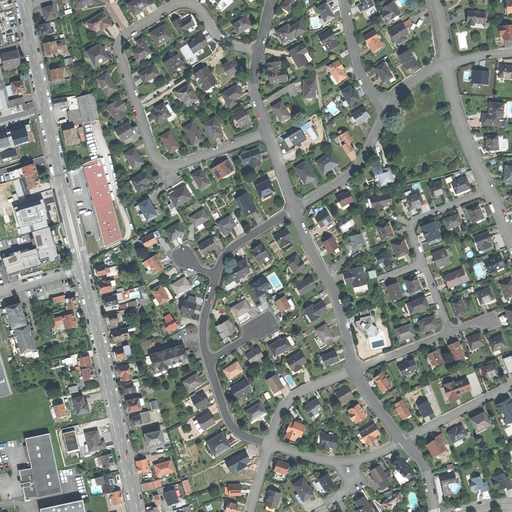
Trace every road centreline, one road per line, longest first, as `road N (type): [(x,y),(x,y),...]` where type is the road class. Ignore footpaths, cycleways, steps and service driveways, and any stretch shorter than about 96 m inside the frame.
road 1 (residential): [(259,50),(215,35),(186,3),(124,36),(118,55),(163,166),(267,133)]
road 2 (secondary): [(82,268),(22,0)]
road 3 (secondary): [(137,511),(82,268)]
road 4 (residential): [(293,208),(336,298),(355,369)]
road 5 (residential): [(385,107),(345,176),(293,208)]
road 6 (residential): [(268,444),(359,460),(401,440)]
road 7 (residential): [(446,63),(489,190)]
road 8 (residential): [(422,263),(412,224),(489,190)]
road 9 (residential): [(401,440),(511,385)]
road 10 (residential): [(355,369),(289,398),(268,444)]
